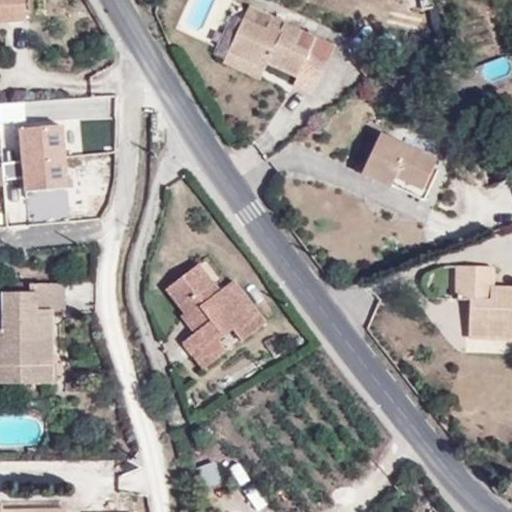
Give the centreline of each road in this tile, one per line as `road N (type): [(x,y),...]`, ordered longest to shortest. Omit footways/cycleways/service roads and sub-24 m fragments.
road 1 (tertiary): [(139,41),(248,211),(437,457),(490,511)]
road 2 (residential): [(139,41),(104,301),(162,464),(166,511)]
